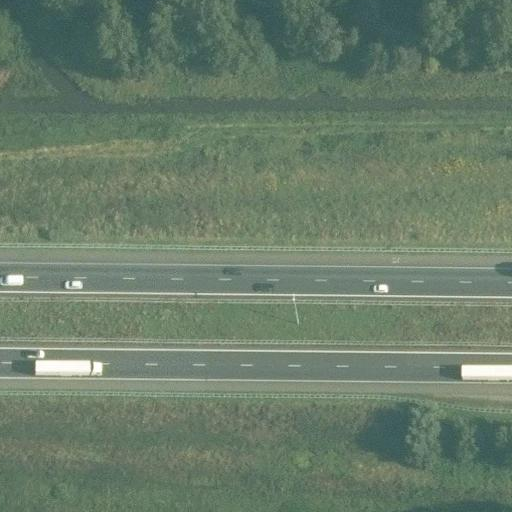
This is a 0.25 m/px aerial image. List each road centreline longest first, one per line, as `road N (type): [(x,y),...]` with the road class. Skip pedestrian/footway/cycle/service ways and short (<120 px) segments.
road 1 (motorway): [(511,283),(0,277)]
road 2 (motorway): [(0,363),(511,369)]
